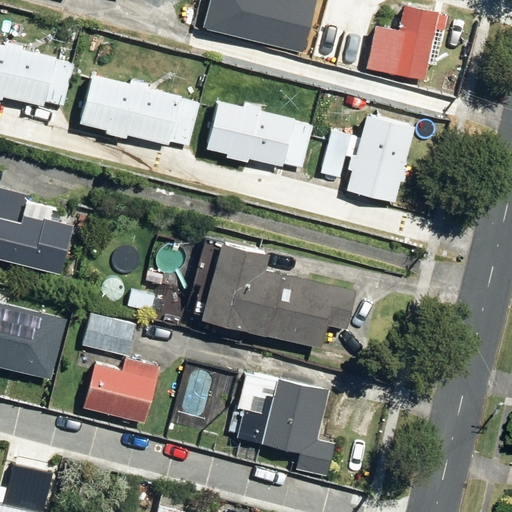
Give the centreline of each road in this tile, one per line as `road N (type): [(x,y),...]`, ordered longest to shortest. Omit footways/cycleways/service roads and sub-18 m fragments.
road 1 (residential): [(0,409),(387,511)]
road 2 (residential): [(511,194),(436,511)]
